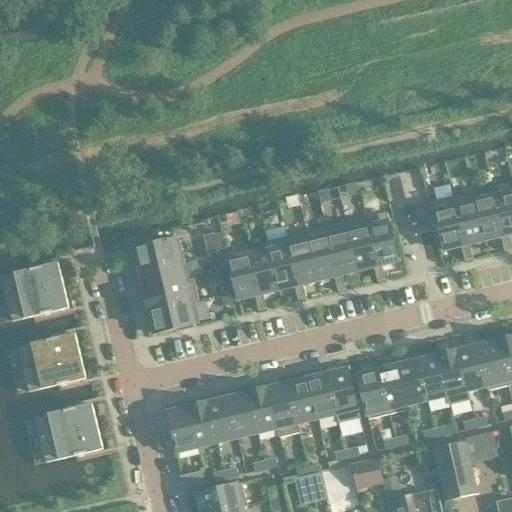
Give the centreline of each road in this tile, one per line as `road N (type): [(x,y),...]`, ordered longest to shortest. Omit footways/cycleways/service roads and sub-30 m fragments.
road 1 (residential): [(130,384),(511,294)]
road 2 (residential): [(130,384),(98,252)]
road 3 (residential): [(160,511),(130,384)]
